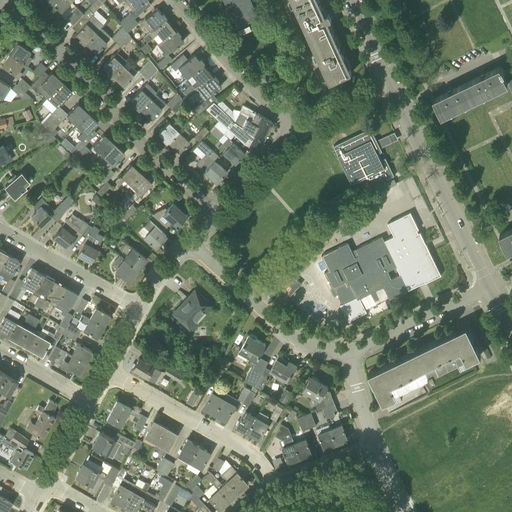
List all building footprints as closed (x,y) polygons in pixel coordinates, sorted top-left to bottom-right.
[(48,0),(61,12),(71,1),(69,0),(48,0)] [(76,33),(86,43),(100,27),(103,25),(93,15),(94,14),(93,13),(103,2),(100,0),(96,0),(92,4),(88,9),(84,14),(77,21),(82,26),(76,33)] [(123,0),(132,11),(136,7),(145,0),(122,0),(122,1),(119,3),(123,0)] [(224,0),(237,26),(260,16),(258,11),(265,8),(261,0),(224,0)] [(292,0),(301,18),(322,8),(318,0),(292,0)] [(74,25),(77,21),(84,14),(76,7),(72,11),(74,13),(68,20),(74,25)] [(157,8),(145,18),(154,29),(166,19),(157,8)] [(301,18),(310,38),(331,28),(328,21),(332,20),(329,13),(325,15),(322,8),(301,18)] [(134,18),(130,13),(119,22),(122,26),(123,27),(134,18)] [(123,27),(127,31),(127,32),(138,23),(134,18),(123,27)] [(147,43),(158,34),(163,39),(174,30),(166,19),(154,29),(143,38),(147,43)] [(123,27),(122,26),(111,38),(116,42),(127,31),(123,27)] [(241,35),(251,30),(249,26),(239,31),(241,35)] [(100,27),(86,43),(96,53),(110,38),(109,37),(110,36),(100,27)] [(331,28),(310,38),(330,83),(352,73),(343,53),(346,52),(343,46),(340,48),(331,28)] [(183,41),(174,30),(163,39),(157,44),(163,52),(161,53),(164,57),(157,63),(161,68),(172,59),(167,54),(183,41)] [(130,36),(127,32),(127,31),(116,42),(120,46),(130,36)] [(17,42),(10,53),(26,64),(28,65),(32,58),(27,55),(31,50),(17,42)] [(151,49),(146,43),(140,48),(145,54),(151,49)] [(144,55),(144,54),(140,51),(135,56),(140,60),(144,55)] [(117,52),(113,55),(103,67),(113,76),(124,65),(127,62),(117,52)] [(26,64),(10,53),(2,66),(19,76),(20,74),(24,76),(29,67),(27,66),(28,65),(26,64)] [(191,74),(203,64),(194,53),(187,59),(182,54),(162,70),(167,76),(177,67),(186,77),(191,74)] [(139,71),(143,75),(153,65),(149,59),(139,71)] [(33,70),(39,76),(44,71),(47,68),(41,62),(33,70)] [(203,64),(191,74),(196,80),(183,92),(186,96),(195,89),(212,75),(203,64)] [(124,86),(134,75),(137,72),(131,67),(128,70),(124,65),(113,76),(124,86)] [(143,75),(148,79),(157,69),(153,65),(143,75)] [(507,83),(505,78),(503,74),(504,73),(504,72),(502,67),(500,68),(499,67),(467,83),(475,99),(507,83)] [(503,74),(505,78),(511,74),(511,67),(504,72),(504,73),(503,74)] [(51,72),(48,75),(44,71),(39,76),(30,86),(30,87),(36,93),(38,91),(46,98),(62,82),(51,72)] [(221,86),(212,75),(195,89),(204,100),(202,101),(203,102),(192,111),(196,116),(206,108),(212,103),(207,97),(221,86)] [(17,84),(25,91),(30,87),(30,86),(21,78),(17,84)] [(0,96),(0,97),(3,99),(11,87),(8,85),(0,79),(0,96)] [(62,82),(46,98),(57,108),(61,103),(72,91),(62,82)] [(31,97),(25,91),(17,84),(16,83),(12,88),(23,98),(31,97)] [(130,99),(141,109),(155,94),(156,92),(146,83),(141,88),(130,99)] [(434,99),(442,115),(475,99),(467,83),(434,99)] [(177,93),(166,104),(171,109),(181,98),(177,93)] [(161,108),(166,103),(155,94),(141,109),(151,119),(161,108)] [(181,98),(171,109),(175,113),(185,103),(181,98)] [(243,143),(248,146),(254,149),(260,137),(263,139),(272,121),(261,115),(261,114),(251,110),(251,109),(243,105),(234,121),(213,101),(212,103),(206,108),(218,120),(234,134),(243,143)] [(74,128),(88,113),(77,103),(66,115),(67,115),(66,116),(76,125),(74,128)] [(41,123),(46,128),(55,118),(51,113),(41,123)] [(88,113),(74,128),(79,133),(77,136),(81,140),(71,152),(74,155),(77,153),(84,145),(88,141),(84,137),(98,123),(88,113)] [(0,127),(7,125),(14,124),(12,117),(6,118),(5,118),(0,119),(0,127)] [(46,128),(48,129),(51,132),(60,122),(55,118),(46,128)] [(40,131),(42,133),(48,129),(46,128),(41,123),(36,119),(32,121),(34,122),(35,124),(37,126),(39,128),(40,131)] [(234,134),(218,120),(214,124),(227,137),(222,142),(218,147),(222,152),(234,162),(244,152),(230,139),(234,134)] [(168,142),(183,127),(177,121),(173,125),(168,121),(158,132),(168,142)] [(198,141),(200,139),(208,130),(204,126),(194,137),(198,141)] [(183,127),(168,142),(179,152),(189,141),(185,137),(189,133),(183,127)] [(334,145),(334,146),(352,183),(366,176),(369,183),(385,175),(387,179),(394,176),(385,158),(381,160),(378,153),(382,151),(371,128),(334,145)] [(56,137),(51,132),(48,129),(42,133),(40,133),(45,144),(56,137)] [(92,147),(102,155),(113,143),(103,134),(93,146),(92,147)] [(200,139),(198,141),(195,145),(205,154),(206,153),(215,161),(219,157),(210,149),(200,139)] [(124,153),(113,143),(102,155),(108,161),(102,169),(106,173),(100,179),(104,183),(106,181),(114,173),(110,169),(113,165),(114,165),(124,153)] [(12,160),(9,154),(8,154),(3,145),(0,146),(0,161),(4,160),(6,163),(12,160)] [(89,150),(84,145),(77,153),(82,158),(89,150)] [(72,155),(68,151),(63,155),(68,159),(72,155)] [(215,161),(206,153),(205,154),(196,164),(216,182),(226,171),(215,161)] [(130,185),(141,173),(131,164),(120,175),(119,175),(118,176),(119,177),(115,181),(120,185),(125,180),(130,185)] [(8,180),(10,182),(5,185),(15,197),(25,187),(23,185),(28,181),(21,173),(16,176),(14,174),(8,180)] [(141,173),(130,185),(136,191),(131,196),(136,200),(139,196),(140,197),(141,195),(152,183),(141,173)] [(106,181),(104,183),(97,191),(102,196),(111,186),(106,181)] [(97,204),(101,199),(95,195),(91,200),(97,204)] [(56,213),(48,204),(44,208),(37,201),(32,206),(37,211),(32,216),(41,226),(44,222),(45,223),(52,216),(57,222),(73,200),(69,196),(57,212),(56,213)] [(172,203),(166,209),(165,208),(155,213),(153,214),(166,226),(171,221),(176,225),(186,215),(172,203)] [(136,208),(132,204),(122,215),(126,218),(126,219),(136,208)] [(352,250),(348,242),(321,255),(329,270),(324,272),(325,272),(332,287),(333,287),(342,304),(357,297),(358,299),(383,286),(390,299),(408,290),(407,287),(431,275),(428,270),(432,268),(429,261),(432,259),(429,253),(426,254),(421,246),(425,244),(422,238),(418,239),(414,231),(418,229),(415,223),(407,226),(402,216),(388,223),(394,236),(385,241),(382,236),(352,250)] [(79,228),(74,224),(67,219),(62,226),(53,237),(65,246),(77,230),(82,233),(88,224),(84,221),(79,228)] [(166,235),(150,220),(144,226),(142,227),(138,232),(155,247),(166,235)] [(82,233),(87,237),(77,254),(90,261),(97,249),(104,236),(92,230),(93,228),(88,224),(82,233)] [(511,248),(511,228),(500,234),(508,251),(511,248)] [(146,258),(132,248),(125,242),(120,248),(126,253),(123,257),(138,269),(146,258)] [(138,269),(123,257),(119,254),(111,264),(116,268),(116,269),(130,279),(138,269)] [(8,255),(0,268),(0,275),(3,277),(2,278),(7,281),(2,290),(7,293),(14,281),(10,278),(12,275),(20,261),(8,255)] [(31,268),(23,281),(19,279),(10,295),(15,298),(21,289),(25,291),(26,289),(32,292),(32,293),(35,289),(43,274),(31,268)] [(46,295),(54,281),(43,274),(35,289),(46,295)] [(57,302),(65,287),(54,281),(46,295),(57,302)] [(288,293),(291,295),(302,283),(298,281),(292,288),(288,293)] [(77,294),(65,287),(57,302),(55,306),(62,311),(60,313),(64,315),(60,324),(65,327),(68,322),(72,315),(67,312),(69,307),(70,308),(77,294)] [(195,290),(173,313),(190,328),(211,305),(195,290)] [(0,331),(8,336),(17,318),(7,312),(14,301),(9,297),(0,312),(0,331)] [(39,307),(43,299),(38,297),(34,304),(39,307)] [(75,309),(81,313),(88,300),(82,297),(75,309)] [(43,299),(39,307),(45,310),(49,303),(43,299)] [(89,317),(103,325),(110,314),(96,306),(89,317)] [(34,316),(28,313),(24,321),(29,323),(34,316)] [(80,321),(76,327),(81,329),(82,330),(82,329),(97,337),(103,325),(89,317),(84,315),(80,321)] [(39,320),(34,316),(29,323),(35,327),(39,320)] [(17,318),(8,336),(19,342),(27,327),(16,321),(18,319),(17,318)] [(76,327),(68,322),(65,327),(78,334),(81,329),(76,327)] [(45,337),(39,334),(31,349),(43,355),(50,341),(53,337),(58,340),(61,333),(65,327),(60,324),(59,324),(57,323),(54,327),(57,329),(54,334),(48,331),(45,337)] [(368,372),(383,402),(403,392),(401,388),(429,374),(432,379),(436,376),(434,372),(459,360),(461,364),(481,355),(473,338),(474,337),(470,328),(469,329),(467,325),(368,372)] [(31,349),(39,334),(27,327),(19,342),(31,349)] [(75,340),(78,334),(65,327),(61,333),(75,340)] [(239,351),(254,360),(256,361),(259,356),(266,344),(249,334),(239,351)] [(71,354),(85,362),(92,350),(78,342),(71,354)] [(55,345),(48,358),(54,361),(61,349),(55,345)] [(85,362),(71,354),(67,352),(64,358),(60,365),(65,367),(66,366),(79,374),(85,362)] [(255,387),(261,376),(266,367),(268,362),(259,356),(256,361),(254,360),(251,366),(252,367),(244,381),(255,387)] [(155,382),(159,376),(161,371),(153,367),(154,366),(146,361),(146,362),(138,358),(132,369),(155,382)] [(277,358),(270,370),(270,371),(276,374),(277,379),(284,383),(286,380),(287,381),(291,375),(292,375),(298,366),(289,361),(287,364),(277,358)] [(164,372),(179,382),(183,375),(168,366),(164,372)] [(216,387),(223,374),(217,371),(210,384),(216,387)] [(17,381),(6,374),(0,384),(0,396),(3,390),(10,394),(17,381)] [(267,380),(266,379),(261,376),(255,387),(261,391),(267,380)] [(335,403),(330,391),(326,389),(328,386),(312,376),(304,390),(320,399),(319,400),(316,405),(318,410),(323,408),(335,403)] [(227,393),(216,387),(214,391),(213,391),(204,407),(215,414),(225,397),(227,393)] [(245,387),(238,399),(244,403),(251,390),(245,387)] [(188,401),(195,405),(202,393),(194,389),(188,401)] [(251,390),(244,403),(249,406),(256,393),(251,390)] [(283,394),(280,400),(286,403),(289,397),(283,394)] [(236,404),(225,397),(215,414),(227,421),(236,404)] [(0,412),(5,415),(12,403),(6,399),(3,406),(0,404),(0,412)] [(49,399),(44,407),(38,404),(35,410),(40,412),(34,423),(29,420),(25,428),(43,438),(55,416),(51,414),(57,404),(49,399)] [(121,427),(129,411),(131,407),(116,399),(106,419),(121,427)] [(323,408),(325,414),(327,418),(335,415),(334,411),(337,410),(335,403),(323,408)] [(276,421),(283,408),(278,405),(277,405),(270,418),(276,421)] [(293,420),(299,410),(293,407),(288,417),(293,420)] [(248,432),(257,416),(246,409),(237,426),(248,432)] [(257,416),(248,432),(260,439),(269,422),(268,422),(270,420),(268,419),(269,416),(260,411),(257,416)] [(316,425),(311,412),(305,415),(310,428),(316,425)] [(147,417),(141,413),(140,416),(139,418),(134,427),(140,430),(147,417)] [(302,431),(310,428),(305,415),(297,418),(302,431)] [(156,442),(165,427),(153,420),(145,435),(156,442)] [(282,424),(275,436),(282,440),(285,446),(282,447),(288,462),(300,458),(294,442),(289,428),(282,424)] [(331,428),(336,444),(348,439),(343,424),(331,428)] [(29,440),(11,426),(10,428),(8,426),(5,430),(7,431),(5,435),(24,448),(29,440)] [(165,427),(156,442),(161,445),(158,451),(158,452),(164,455),(167,450),(176,433),(165,427)] [(324,448),(336,444),(331,428),(318,433),(324,448)] [(99,431),(92,446),(112,457),(119,443),(131,449),(135,441),(117,432),(114,439),(99,431)] [(10,453),(13,455),(10,460),(25,469),(34,454),(24,448),(5,435),(0,432),(0,443),(1,442),(13,449),(10,453)] [(135,441),(131,449),(128,454),(132,456),(134,457),(142,441),(136,438),(135,441)] [(294,442),(300,458),(313,453),(307,438),(294,442)] [(178,455),(189,462),(198,446),(187,439),(178,455)] [(210,452),(198,446),(189,462),(201,469),(210,452)] [(168,460),(163,457),(156,469),(161,472),(168,460)] [(225,460),(218,457),(212,467),(219,471),(225,460)] [(100,471),(99,470),(101,467),(86,459),(81,469),(80,468),(75,476),(83,480),(83,481),(92,485),(100,471)] [(174,463),(168,460),(161,472),(167,475),(174,463)] [(111,486),(117,475),(120,470),(103,461),(101,467),(108,471),(103,481),(111,486)] [(123,477),(129,465),(123,462),(120,470),(117,475),(122,478),(123,477)] [(231,465),(221,473),(238,491),(248,482),(236,470),(236,471),(231,465)] [(206,475),(211,481),(215,478),(210,472),(206,475)] [(221,474),(226,480),(217,488),(229,500),(238,491),(221,473),(221,474)] [(191,489),(196,484),(201,479),(197,474),(185,485),(191,489)] [(135,511),(149,511),(156,502),(155,502),(157,498),(162,501),(172,482),(160,476),(158,481),(163,484),(158,493),(156,492),(154,495),(147,490),(135,511)] [(134,483),(123,477),(122,478),(120,482),(111,498),(122,504),(134,483)] [(135,511),(147,490),(150,484),(145,482),(142,488),(134,483),(122,504),(135,511)] [(165,502),(170,505),(180,487),(175,484),(165,502)] [(203,492),(196,484),(191,489),(197,496),(199,497),(203,492)] [(229,500),(217,488),(207,497),(219,509),(229,500)] [(0,511),(1,511),(5,511),(12,501),(0,494),(0,511)] [(192,501),(193,502),(199,508),(200,507),(204,503),(199,497),(197,496),(192,501)] [(212,511),(204,503),(200,507),(199,508),(202,511),(212,511)]
